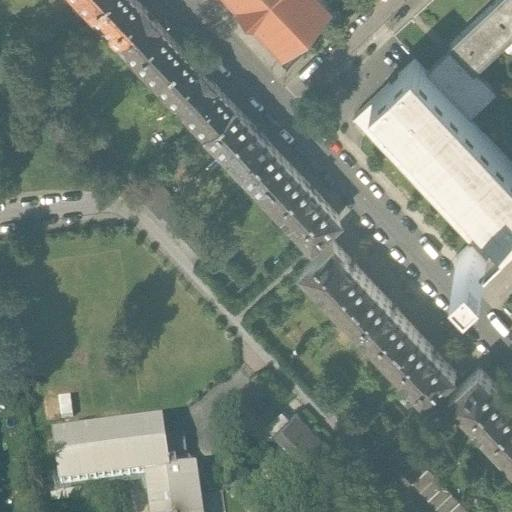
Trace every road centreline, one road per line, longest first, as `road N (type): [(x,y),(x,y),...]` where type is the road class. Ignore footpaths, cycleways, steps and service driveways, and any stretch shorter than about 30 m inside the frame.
road 1 (residential): [(0,217),(103,202),(137,215),(414,511)]
road 2 (residential): [(475,312),(278,104)]
road 3 (residential): [(399,0),(278,104)]
road 4 (residential): [(278,104),(180,0)]
